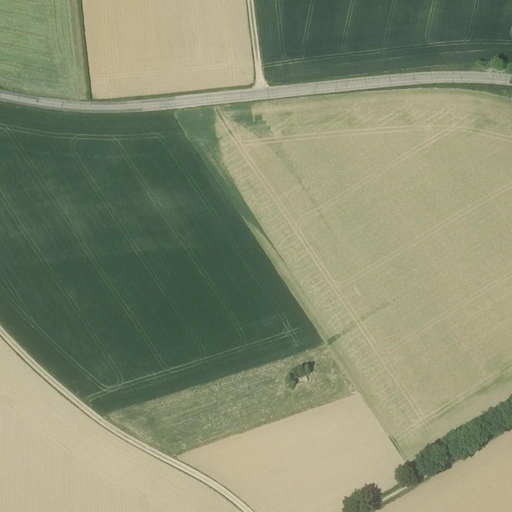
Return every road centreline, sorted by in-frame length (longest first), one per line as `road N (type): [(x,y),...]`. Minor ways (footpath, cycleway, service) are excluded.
road 1 (unclassified): [(511,80),(374,81),(122,107),(0,95)]
road 2 (track): [(244,511),(201,477),(100,422),(0,332)]
road 3 (track): [(511,423),(360,511)]
